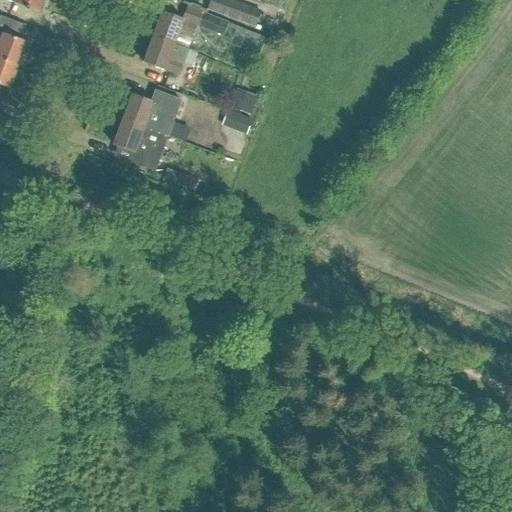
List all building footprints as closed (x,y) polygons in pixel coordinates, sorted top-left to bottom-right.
[(2,0),(37,13),(42,0),(2,0)] [(211,0),(207,11),(255,28),(261,11),(231,0),(211,0)] [(163,12),(153,38),(173,45),(178,32),(192,37),(196,25),(163,12)] [(205,14),(199,28),(222,37),(228,23),(205,14)] [(0,61),(17,68),(26,43),(17,40),(23,25),(0,16),(0,33),(3,35),(0,44),(0,61)] [(177,76),(182,64),(187,50),(173,45),(153,38),(143,64),(177,76)] [(0,86),(9,90),(17,68),(0,61),(0,86)] [(249,115),(250,114),(256,116),(257,117),(262,104),(255,101),(256,98),(237,90),(230,107),(249,115)] [(134,96),(124,121),(168,137),(181,102),(157,93),(153,103),(134,96)] [(237,114),(232,129),(246,134),(251,119),(237,114)] [(114,147),(132,154),(129,163),(155,172),(168,137),(124,121),(114,147)] [(163,182),(173,186),(178,173),(167,169),(163,182)]
